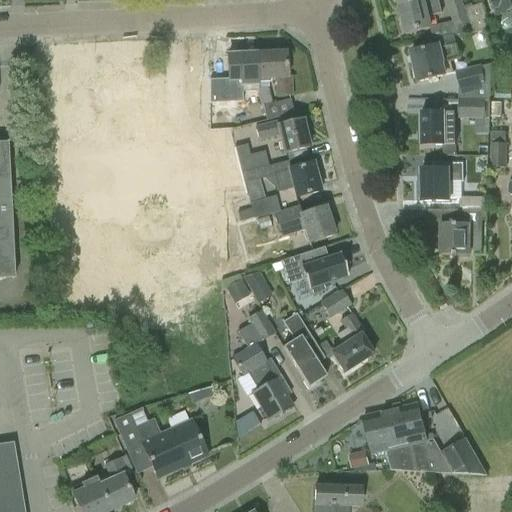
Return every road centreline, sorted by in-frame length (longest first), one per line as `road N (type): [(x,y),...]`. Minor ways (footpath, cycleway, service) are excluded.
road 1 (residential): [(436,353),(368,222),(317,14)]
road 2 (residential): [(317,14),(0,27)]
road 3 (residential): [(436,353),(183,511)]
